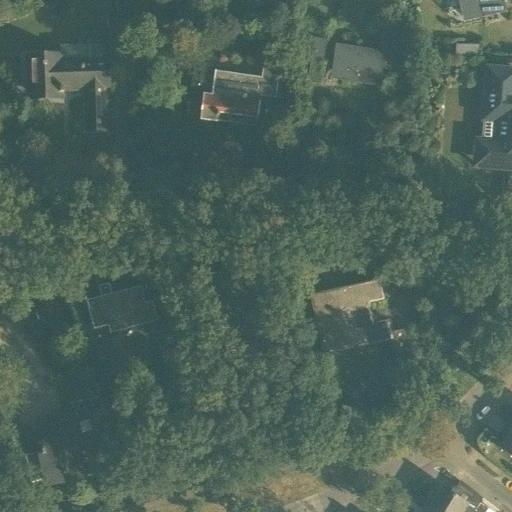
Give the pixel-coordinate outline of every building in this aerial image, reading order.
[(124,38),(124,25),(151,24),(150,0),(116,0),(116,8),(107,8),(108,38),(124,38)] [(457,0),(463,23),(506,12),(502,0),(457,0)] [(391,71),(398,23),(386,21),(384,29),(381,28),(378,53),(337,47),(332,78),(377,84),(379,69),(391,71)] [(319,84),(323,65),(326,41),(314,39),(307,83),(319,84)] [(465,44),(465,55),(479,56),(479,45),(465,44)] [(59,62),(58,56),(26,57),(26,82),(36,82),(37,99),(60,98),(60,94),(63,94),(63,89),(85,88),(86,131),(105,131),(103,87),(107,87),(106,60),(59,62)] [(275,97),(279,69),(262,66),(260,77),(214,71),(210,95),(202,94),(199,120),(217,122),(219,113),(256,118),(255,125),(256,125),(259,95),(275,97)] [(511,70),(487,69),(483,120),(494,121),(490,168),(511,170),(511,70)] [(241,281),(236,257),(227,259),(229,271),(202,277),(213,333),(245,326),(248,339),(273,333),(264,293),(276,291),(273,274),(241,281)] [(375,323),(370,304),(384,301),(379,282),(311,297),(324,355),(349,350),(391,341),(394,340),(393,333),(390,320),(375,323)] [(111,295),(108,284),(97,287),(100,298),(86,302),(93,330),(108,326),(110,334),(158,320),(152,301),(144,303),(140,287),(111,295)] [(299,284),(280,289),(283,301),(302,296),(299,284)] [(394,340),(391,341),(395,360),(411,357),(406,330),(393,333),(394,340)] [(74,418),(100,412),(94,381),(67,387),(74,418)] [(79,464),(70,417),(52,421),(56,442),(40,445),(41,450),(40,450),(40,453),(24,456),(31,484),(49,481),(50,485),(76,479),(73,465),(79,464)] [(511,429),(498,448),(511,457),(511,429)] [(472,511),(439,489),(425,510),(427,511),(472,511)]
